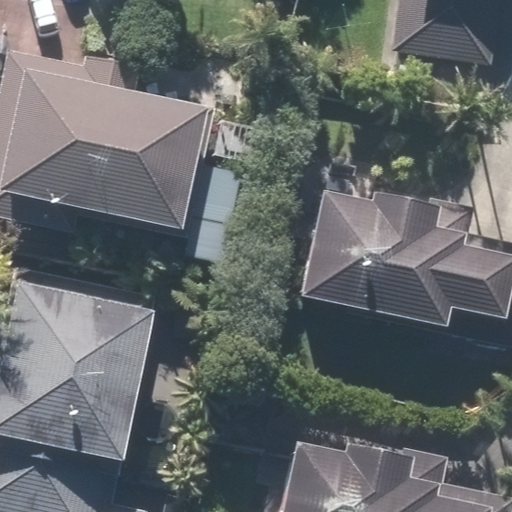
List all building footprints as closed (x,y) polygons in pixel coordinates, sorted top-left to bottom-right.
[(511,0),(391,0),(389,64),(482,68),(485,3),(511,3),(511,0)] [(167,249),(196,113),(121,97),(127,71),(83,62),(80,76),(2,59),(0,70),(0,226),(66,241),(69,228),(167,249)] [(421,218),(301,198),(282,312),(430,337),(433,323),(493,333),(503,270),(447,260),(449,246),(417,241),(421,218)] [(138,324),(2,296),(0,304),(0,511),(111,511),(100,510),(138,324)] [(395,473),(278,453),(267,511),(443,511),(420,508),(422,499),(391,493),(395,473)]
